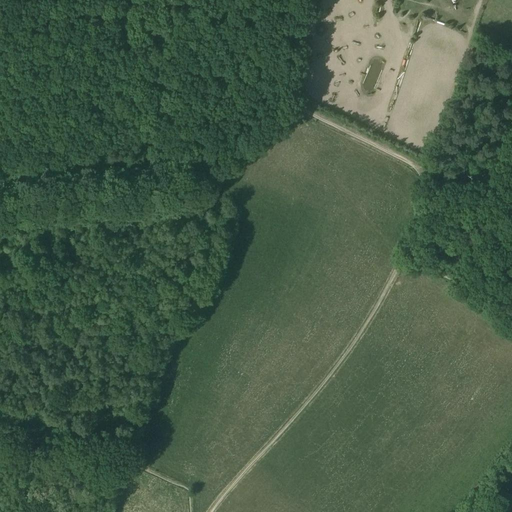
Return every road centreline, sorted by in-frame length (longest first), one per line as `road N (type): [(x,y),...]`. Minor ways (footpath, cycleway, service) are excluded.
road 1 (track): [(290,107),(174,201),(0,225)]
road 2 (track): [(420,177),(409,160),(290,107)]
